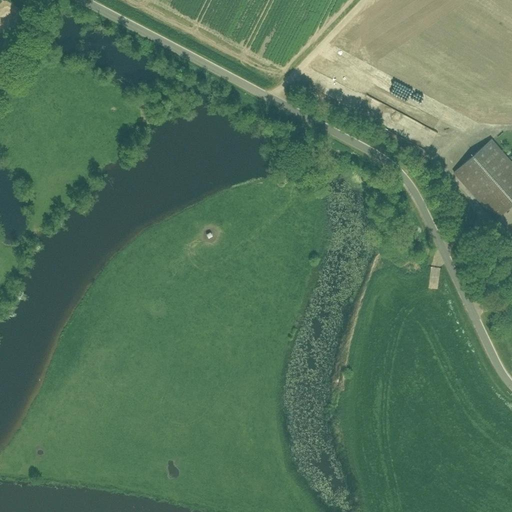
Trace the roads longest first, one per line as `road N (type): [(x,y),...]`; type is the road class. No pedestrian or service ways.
road 1 (unclassified): [(511,384),(413,187),(383,158),(77,0)]
road 2 (track): [(274,102),(364,0)]
